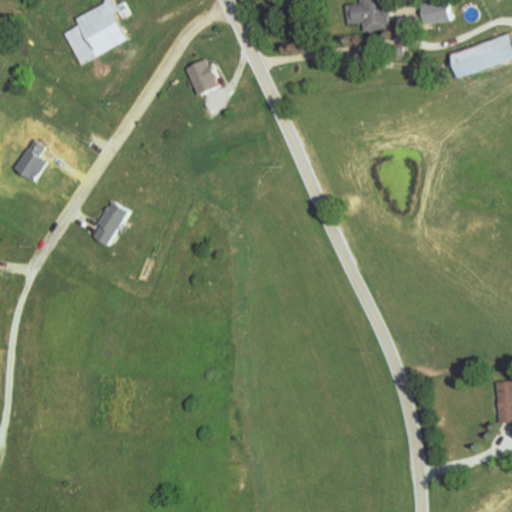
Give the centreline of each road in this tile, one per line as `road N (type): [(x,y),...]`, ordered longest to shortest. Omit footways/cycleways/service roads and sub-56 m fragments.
road 1 (secondary): [(425,511),(412,411),(393,354),(232,0)]
road 2 (residential): [(0,464),(13,336),(37,268),(189,35),(233,2)]
